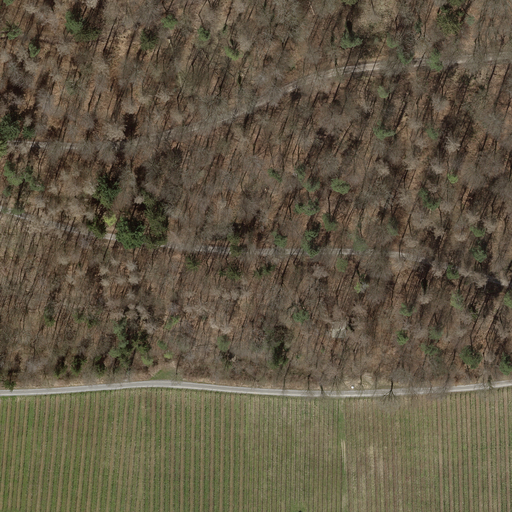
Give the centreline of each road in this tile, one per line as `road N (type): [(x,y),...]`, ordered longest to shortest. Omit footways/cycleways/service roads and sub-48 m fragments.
road 1 (track): [(511,56),(311,77),(248,110),(131,141),(65,148),(0,140)]
road 2 (track): [(0,210),(202,249),(385,252),(511,285)]
road 3 (track): [(0,391),(162,382),(340,393),(511,383)]
road 4 (track): [(0,37),(97,36),(184,0)]
